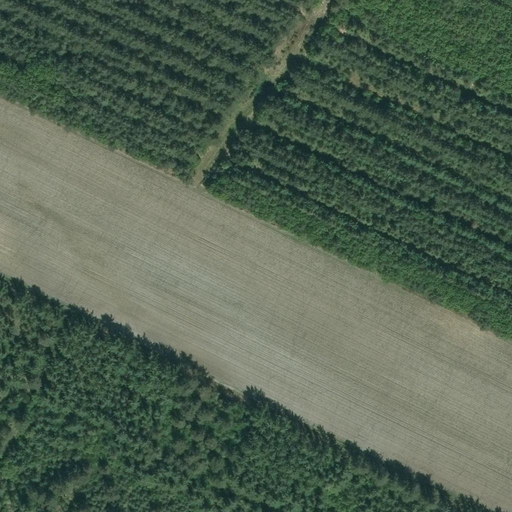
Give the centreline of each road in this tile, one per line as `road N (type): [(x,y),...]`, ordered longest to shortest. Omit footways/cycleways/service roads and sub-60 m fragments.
road 1 (track): [(0,284),(474,511)]
road 2 (track): [(59,312),(0,455)]
